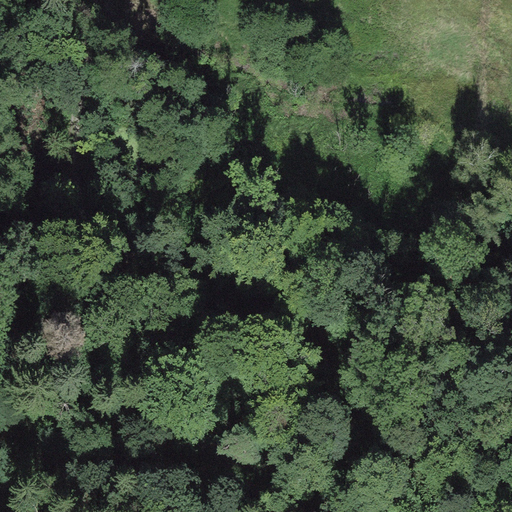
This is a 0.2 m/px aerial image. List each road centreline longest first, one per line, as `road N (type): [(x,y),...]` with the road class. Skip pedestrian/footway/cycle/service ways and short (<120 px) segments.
road 1 (track): [(383,511),(272,343),(240,316),(122,253),(81,219),(66,146),(85,0)]
road 2 (track): [(0,489),(159,465),(251,487),(309,511)]
